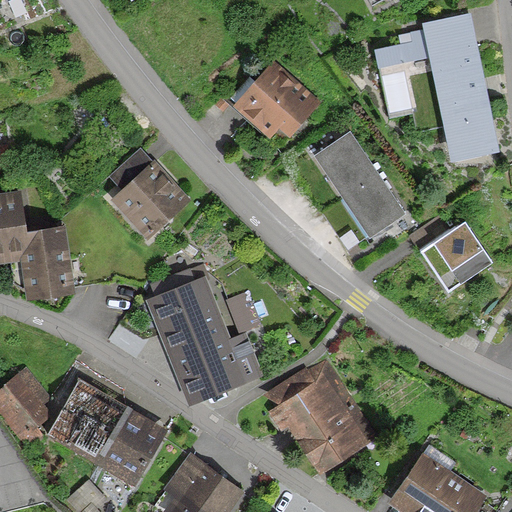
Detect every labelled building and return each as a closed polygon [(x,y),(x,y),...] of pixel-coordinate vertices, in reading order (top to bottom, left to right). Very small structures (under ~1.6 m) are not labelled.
[(471,16),(423,27),(423,31),(430,60),(450,166),(499,156),(485,85),(471,16)] [(380,71),(430,60),(423,31),(399,37),(402,46),(376,52),(380,71)] [(323,103),(274,62),(233,110),(270,141),(279,131),(290,141),(304,125),(323,103)] [(315,158),(342,199),(378,175),(351,134),(320,155),(315,158)] [(0,169),(13,165),(6,147),(0,148),(0,169)] [(124,194),(156,163),(142,149),(110,180),(124,194)] [(177,186),(156,163),(124,194),(113,204),(150,244),(193,203),(177,186)] [(407,218),(378,175),(342,199),(371,242),(376,239),(407,218)] [(22,194),(0,197),(0,266),(22,264),(28,305),(76,297),(66,232),(29,238),(22,194)] [(434,247),(422,256),(431,269),(449,295),(461,288),(462,289),(494,266),(466,226),(435,248),(434,247)] [(207,281),(147,304),(191,412),(265,378),(246,335),(231,341),(207,281)] [(248,292),(226,301),(240,335),(262,326),(248,292)] [(379,438),(327,359),(309,371),(307,368),(264,397),(265,399),(265,400),(272,410),(269,411),(284,433),(289,430),(320,477),(379,438)] [(61,417),(27,368),(0,391),(0,413),(31,450),(55,429),(61,417)] [(55,429),(49,441),(137,490),(167,435),(79,382),(61,417),(55,429)] [(224,478),(191,455),(164,493),(174,501),(165,511),(233,511),(246,494),(224,478)] [(478,511),(488,497),(423,456),(389,508),(395,511),(478,511)] [(85,511),(104,511),(115,503),(96,480),(74,498),(85,511)]
